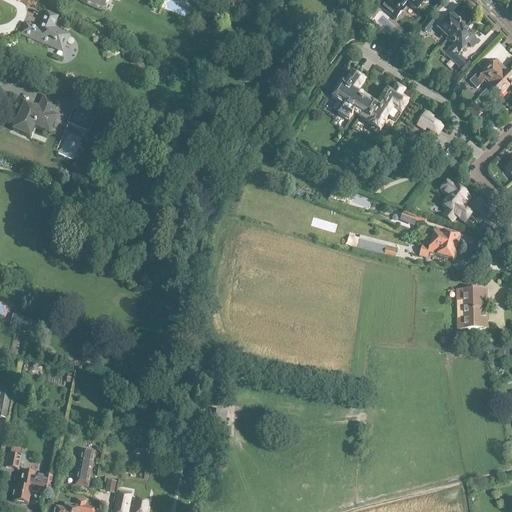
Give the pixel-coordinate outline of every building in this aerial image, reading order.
[(258,27),(274,1),(271,0),(268,0),(265,5),(255,0),(215,0),(213,5),(258,27)] [(379,0),(377,3),(396,19),(402,12),(401,11),(408,3),(416,11),(423,3),(426,4),(428,3),(429,1),(429,0),(398,0),(396,3),(392,0),(379,0)] [(372,19),(373,20),(380,11),(375,6),(366,18),(370,21),(372,19)] [(26,24),(21,35),(44,44),(44,43),(63,51),(69,35),(53,28),(58,16),(47,11),(42,24),(44,25),(41,31),(26,24)] [(437,30),(447,40),(452,34),(456,37),(463,30),(457,24),(460,22),(452,15),(437,30)] [(435,25),(429,20),(421,29),(427,34),(435,25)] [(456,37),(452,34),(447,40),(453,45),(444,55),(459,69),(457,70),(463,76),(472,66),(466,61),(466,62),(458,55),(467,46),(471,49),(477,42),(463,30),(456,37)] [(481,85),(486,90),(490,86),(497,79),(498,80),(505,73),(506,72),(503,70),(505,69),(502,67),(501,68),(495,62),(483,74),(481,71),(469,83),(476,89),(481,85)] [(484,104),(494,94),(498,99),(509,87),(511,89),(511,88),(511,80),(505,73),(498,80),(497,79),(490,86),(486,90),(479,98),(484,104)] [(385,122),(388,118),(395,123),(408,102),(401,98),(405,93),(395,87),(391,94),(386,91),(377,105),(358,92),(365,82),(363,81),(363,80),(359,77),(358,78),(352,74),(345,84),(342,82),(331,98),(337,102),(332,111),(348,122),(350,119),(351,119),(353,115),(355,116),(355,115),(367,123),(367,124),(372,128),(369,131),(375,135),(378,132),(379,133),(386,123),(385,122)] [(453,97),(461,89),(456,84),(448,92),(453,97)] [(57,103),(43,97),(38,108),(25,103),(18,120),(15,121),(14,124),(15,126),(13,130),(30,137),(35,126),(50,132),(57,116),(52,114),(57,103)] [(467,110),(477,119),(483,114),(473,104),(467,110)] [(96,115),(76,106),(68,124),(88,132),(96,115)] [(425,131),(426,129),(437,136),(443,128),(432,120),(433,118),(426,113),(418,126),(425,131)] [(447,181),(440,191),(448,197),(442,206),(447,210),(442,217),(452,224),(456,218),(464,224),(472,215),(464,209),(465,207),(464,206),(466,203),(467,204),(471,199),(466,196),(466,195),(456,187),(456,188),(447,181)] [(412,214),(409,222),(424,228),(427,220),(412,214)] [(427,229),(424,240),(456,249),(457,246),(460,245),(460,242),(459,240),(460,238),(427,229)] [(384,256),(386,249),(386,247),(357,240),(355,250),(384,258),(384,256)] [(428,255),(429,255),(429,254),(453,261),(454,260),(456,258),(456,255),(455,253),(456,249),(424,240),(422,246),(419,257),(427,260),(428,255)] [(395,259),(397,251),(386,249),(384,256),(395,259)] [(152,267),(156,257),(140,251),(136,261),(152,267)] [(458,330),(459,330),(488,329),(487,291),(458,292),(457,292),(458,330)] [(9,329),(29,334),(33,320),(13,315),(9,329)] [(511,345),(487,346),(486,351),(500,352),(500,358),(509,359),(510,366),(511,365),(511,345)] [(32,363),(29,365),(28,369),(29,373),(33,372),(41,373),(42,368),(38,367),(37,364),(32,363)] [(11,400),(12,400),(13,395),(12,395),(12,394),(0,391),(0,419),(7,420),(8,420),(9,413),(8,412),(11,400)] [(227,412),(212,411),(211,427),(226,428),(227,412)] [(11,456),(9,456),(6,468),(19,471),(21,457),(20,457),(21,451),(12,449),(11,456)] [(74,486),(88,489),(95,452),(81,449),(74,486)] [(28,505),(31,490),(41,492),(41,493),(50,495),(54,478),(45,476),(45,477),(38,475),(24,472),(22,484),(19,483),(18,488),(14,487),(12,502),(28,505)] [(116,483),(107,481),(105,493),(114,494),(116,483)] [(127,511),(128,511),(127,511),(130,499),(117,496),(114,511),(127,511)] [(147,511),(149,502),(137,499),(133,511),(147,511)] [(97,511),(99,508),(86,505),(86,502),(77,500),(75,506),(65,504),(64,510),(54,508),(52,511),(97,511)]
